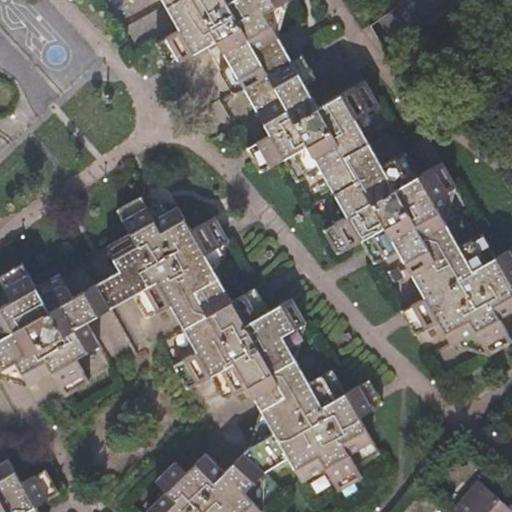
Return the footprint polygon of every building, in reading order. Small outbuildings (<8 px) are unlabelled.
[(163,0),(176,25),(153,37),(166,62),(203,43),(223,80),(228,90),(239,84),(265,132),(240,145),(254,171),(278,158),(291,182),(315,169),(340,217),(317,230),(330,256),(354,242),(367,267),(391,254),(416,300),(391,313),(405,338),(429,325),(442,349),(479,359),(504,347),(491,323),(511,311),(511,305),(502,286),(511,280),(511,248),(489,261),(476,238),(452,250),(439,226),(450,190),(437,165),(413,178),(400,154),(376,167),(364,143),(375,106),(369,96),(374,93),(369,85),(364,87),(361,81),(313,106),(301,83),(312,77),(298,52),(288,58),(275,34),(284,0),(163,0)] [(91,17),(96,20),(100,16),(98,12),(93,13),(91,17)] [(117,267),(131,292),(141,286),(154,309),(167,301),(194,349),(171,362),(185,386),(208,373),(219,367),(232,390),(246,382),(260,407),(273,429),(250,442),(248,444),(223,469),(203,450),(185,469),(164,490),(152,502),(148,498),(142,504),(149,511),(259,511),(263,508),(244,489),(263,468),(282,457),(287,455),(301,479),(326,466),(339,488),(362,475),(356,464),(379,451),(358,414),(353,417),(343,401),(362,390),(357,382),(344,389),(333,395),(319,372),(307,379),(293,355),(279,332),(302,318),(289,295),(266,308),(255,315),(243,322),(229,298),(215,275),(202,251),(197,254),(187,238),(205,227),(200,218),(188,226),(175,203),(173,204),(139,197),(137,194),(114,208),(126,230),(132,241),(109,254),(117,267)] [(457,205),(462,214),(468,211),(463,202),(457,205)] [(215,243),(225,236),(211,212),(200,218),(205,227),(215,243)] [(197,254),(202,251),(215,243),(205,227),(187,238),(197,254)] [(132,241),(126,230),(103,243),(109,254),(132,241)] [(202,251),(215,275),(225,236),(215,243),(202,251)] [(254,250),(258,252),(262,248),(259,244),(254,245),(254,250)] [(33,285),(56,271),(50,261),(27,274),(33,285)] [(0,339),(12,361),(36,346),(42,357),(48,368),(61,392),(87,378),(74,355),(97,342),(84,319),(107,306),(93,281),(70,295),(56,271),(33,285),(27,274),(20,262),(0,273),(0,283),(9,299),(0,303),(0,339)] [(93,281),(107,306),(131,292),(117,267),(93,281)] [(255,315),(266,308),(252,285),(241,291),(255,315)] [(141,286),(131,292),(144,315),(154,309),(141,286)] [(243,322),(255,315),(241,291),(229,298),(243,322)] [(279,332),(293,355),(302,318),(279,332)] [(0,367),(12,361),(0,339),(0,367)] [(136,349),(139,356),(146,352),(142,345),(136,349)] [(36,346),(12,361),(18,372),(42,357),(36,346)] [(18,372),(24,382),(48,368),(42,357),(18,372)] [(0,367),(0,375),(6,378),(24,382),(18,372),(12,361),(0,367)] [(333,395),(344,389),(330,365),(319,372),(333,395)] [(219,367),(208,373),(221,396),(232,390),(219,367)] [(357,382),(362,390),(371,406),(382,400),(367,375),(357,382)] [(449,380),(453,383),(458,380),(456,376),(452,375),(449,380)] [(353,417),(358,414),(371,406),(362,390),(343,401),(353,417)] [(65,399),(61,392),(54,396),(58,403),(65,399)] [(186,397),(189,404),(195,401),(191,394),(186,397)] [(273,429),(260,407),(250,442),(273,429)] [(24,511),(35,504),(46,498),(32,473),(19,481),(5,457),(0,459),(0,511),(24,511)] [(164,490),(185,469),(176,460),(155,481),(164,490)] [(32,473),(46,498),(57,491),(43,467),(32,473)] [(244,489),(263,508),(263,468),(244,489)] [(511,511),(511,508),(482,483),(456,511),(511,511)]
